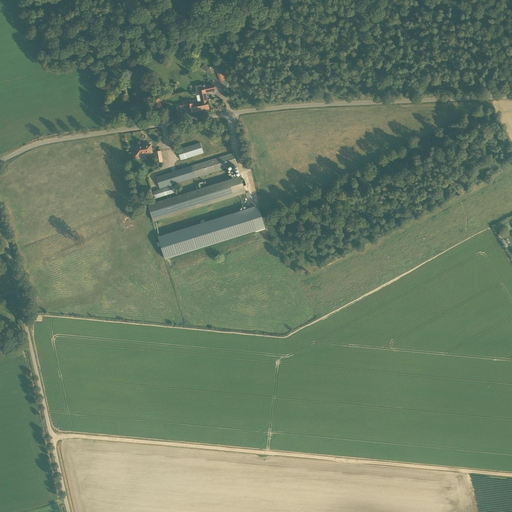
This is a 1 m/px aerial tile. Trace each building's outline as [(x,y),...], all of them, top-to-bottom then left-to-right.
[(225,69),(224,66),(223,66),(222,63),(219,64),(215,66),(217,72),(224,70),(225,69)] [(225,77),(224,72),(218,74),(220,78),(219,79),(221,83),(227,80),(226,76),(225,77)] [(197,96),(199,95),(201,102),(195,103),(195,105),(194,105),(193,104),(187,105),(186,103),(176,106),(177,111),(183,109),(182,108),(187,107),(189,113),(209,109),(208,103),(207,103),(205,93),(215,91),(213,84),(205,86),(205,84),(195,86),(197,96)] [(181,160),(203,153),(200,143),(178,150),(181,160)] [(133,159),(141,158),(141,154),(152,153),(151,145),(136,147),(136,151),(132,152),(133,159)] [(156,163),(163,162),(161,151),(155,152),(156,163)] [(160,189),(175,184),(237,165),(233,153),(156,177),(160,189)] [(153,222),(246,193),(241,176),(148,205),(153,222)] [(155,199),(175,193),(173,186),(153,192),(155,199)] [(146,197),(153,195),(151,188),(144,190),(146,197)] [(265,228),(259,206),(159,237),(166,259),(261,230),(265,228)]
